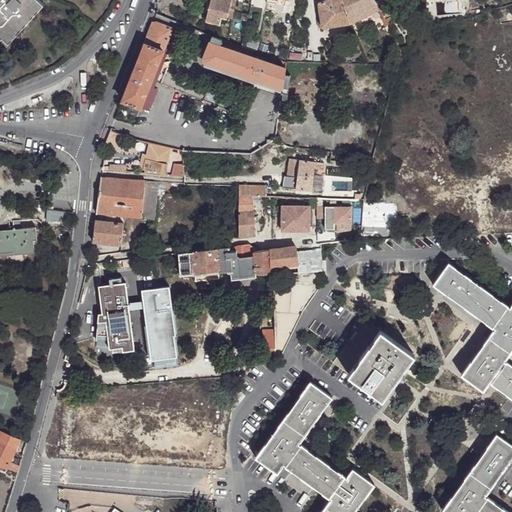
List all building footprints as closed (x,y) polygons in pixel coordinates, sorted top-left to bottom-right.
[(39,0),(0,0),(0,34),(2,37),(9,42),(43,4),(39,0)] [(226,19),(227,18),(231,0),(229,0),(210,0),(206,18),(220,22),(221,18),(226,19)] [(321,29),(350,26),(379,10),(373,0),(327,0),(318,4),(321,29)] [(389,3),(387,0),(373,0),(379,10),(383,19),(391,14),(387,5),(389,3)] [(166,43),(162,51),(152,80),(156,81),(158,77),(177,29),(174,22),(171,29),(166,43)] [(178,24),(174,22),(177,29),(204,40),(210,37),(182,26),(181,28),(178,27),(178,24)] [(153,23),(144,45),(162,51),(166,43),(171,29),(153,23)] [(221,42),(210,37),(210,39),(208,45),(204,53),(203,57),(204,61),(205,61),(282,88),(285,69),(219,47),(221,42)] [(204,53),(208,45),(203,44),(200,43),(198,51),(200,52),(204,53)] [(258,53),(266,56),(269,46),(261,43),(258,53)] [(144,45),(122,102),(140,109),(152,80),(162,51),(144,45)] [(204,67),(205,61),(204,61),(203,57),(204,53),(200,52),(197,60),(200,66),(204,67)] [(152,80),(140,109),(145,111),(153,89),(156,81),(152,80)] [(110,131),(104,144),(121,151),(126,138),(110,131)] [(183,151),(181,151),(150,144),(146,156),(143,171),(165,176),(182,177),(183,151)] [(283,189),(311,191),(311,184),(318,185),(320,163),(287,161),(286,177),(284,176),(283,189)] [(101,179),(95,213),(114,215),(116,216),(140,218),(144,183),(145,181),(101,179)] [(157,184),(144,183),(140,218),(153,219),(157,184)] [(264,186),(238,186),(238,196),(251,197),(254,197),(259,197),(263,197),(263,190),(264,186)] [(238,196),(239,237),(254,235),(254,224),(253,217),(251,197),(238,196)] [(306,205),(280,206),(280,229),(306,229),(306,205)] [(346,205),(346,207),(345,223),(360,221),(361,206),(346,205)] [(338,207),(319,206),(320,211),(337,211),(338,224),(345,223),(346,207),(345,206),(338,206),(338,207)] [(63,214),(47,211),(45,221),(61,224),(63,214)] [(272,214),(262,215),(263,223),(263,226),(272,225),(272,214)] [(253,217),(254,224),(263,223),(262,215),(253,217)] [(95,221),(92,241),(120,244),(123,224),(115,222),(112,222),(95,221)] [(35,229),(18,230),(12,231),(7,231),(0,231),(0,256),(22,255),(22,256),(36,254),(35,229)] [(135,251),(150,250),(150,242),(134,244),(135,251)] [(228,246),(176,252),(179,275),(194,274),(194,281),(202,281),(202,282),(211,281),(211,280),(219,279),(218,272),(230,271),(231,279),(255,277),(254,273),(258,274),(271,274),(270,267),(296,264),(296,252),(296,247),(269,250),(256,251),(252,245),(250,246),(247,243),(236,245),(235,246),(228,247),(228,246)] [(320,250),(296,252),(296,264),(297,273),(321,272),(320,250)] [(433,285),(470,312),(486,291),(449,263),(433,285)] [(125,282),(98,286),(101,313),(98,314),(96,335),(107,336),(108,349),(121,347),(122,351),(134,350),(125,282)] [(494,329),(488,337),(509,352),(511,347),(511,305),(509,309),(507,307),(507,306),(486,291),(470,312),(492,328),(494,329)] [(261,349),(274,349),(273,330),(260,331),(261,349)] [(380,330),(348,374),(381,398),(413,354),(380,330)] [(489,383),(511,400),(511,398),(511,367),(505,362),(504,363),(502,361),(509,352),(488,337),(461,374),(481,390),(487,381),(489,382),(489,383)] [(261,349),(261,357),(274,358),(274,349),(261,349)] [(310,381),(282,419),(304,434),(331,397),(310,381)] [(304,434),(282,419),(255,456),(276,472),(282,463),(285,465),(284,465),(306,482),(322,460),(300,444),(299,445),(298,443),(304,434)] [(0,466),(17,475),(20,467),(10,462),(20,440),(0,430),(0,466)] [(467,473),(488,488),(511,455),(511,448),(493,436),(467,473)] [(322,460),(306,482),(327,498),(328,497),(331,499),(324,507),(330,511),(353,511),(373,486),(352,470),(345,479),(343,477),(343,476),(322,460)] [(439,510),(441,511),(504,511),(484,497),(483,498),(482,497),(488,488),(467,473),(439,510)]
